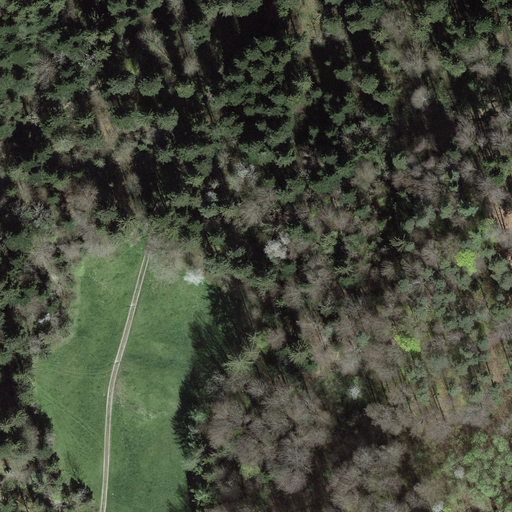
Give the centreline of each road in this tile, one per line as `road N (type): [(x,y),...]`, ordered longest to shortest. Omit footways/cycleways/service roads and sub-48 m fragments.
road 1 (track): [(101,511),(111,389),(135,297),(188,144),(262,0)]
road 2 (track): [(297,0),(265,106),(278,142),(292,151),(332,153),(392,129),(511,109)]
